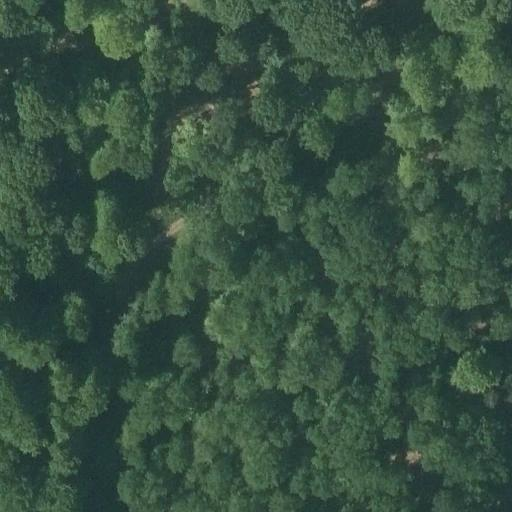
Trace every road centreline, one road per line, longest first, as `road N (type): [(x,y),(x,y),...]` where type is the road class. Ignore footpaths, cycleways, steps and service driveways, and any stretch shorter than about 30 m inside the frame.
road 1 (track): [(468,0),(106,258)]
road 2 (track): [(106,258),(91,0)]
road 3 (track): [(125,511),(106,258)]
road 4 (track): [(106,258),(0,324)]
